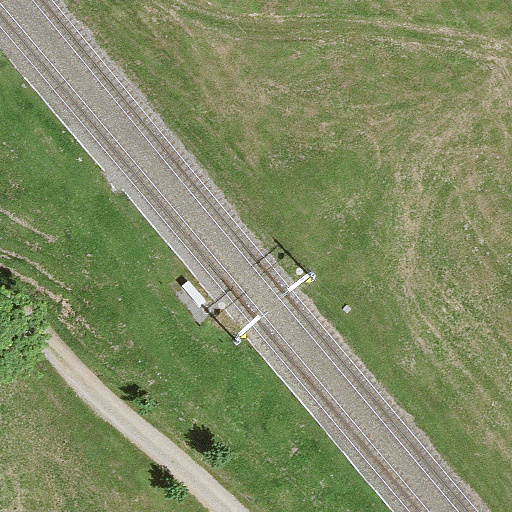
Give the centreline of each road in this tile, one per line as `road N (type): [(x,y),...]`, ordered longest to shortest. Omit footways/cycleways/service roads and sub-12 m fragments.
road 1 (track): [(233,511),(0,310)]
road 2 (track): [(265,0),(511,60)]
